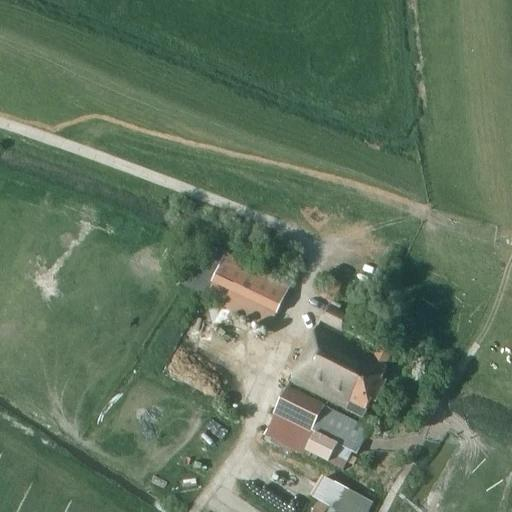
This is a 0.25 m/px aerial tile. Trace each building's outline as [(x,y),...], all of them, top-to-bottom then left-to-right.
[(206,294),(226,254),(202,242),(181,286),(204,298),(206,294)] [(206,294),(227,305),(226,309),(269,331),(291,286),(226,254),(206,294)] [(319,297),(331,304),(341,285),(328,279),(319,297)] [(320,320),(343,332),(350,319),(327,307),(320,320)] [(290,383),(362,420),(372,402),(376,404),(387,383),(381,382),(390,363),(318,327),(290,383)] [(356,456),(369,429),(324,407),(324,405),(287,387),(263,436),(316,462),(317,459),(340,469),(348,452),(356,456)] [(368,511),(373,504),(341,487),(323,478),(312,499),(318,502),(313,511),(324,511),(327,507),(330,509),(328,511),(368,511)]
